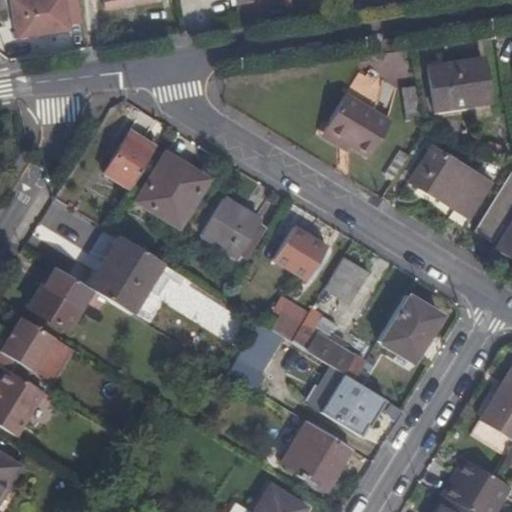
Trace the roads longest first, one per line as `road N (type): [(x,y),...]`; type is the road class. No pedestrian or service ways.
road 1 (residential): [(169,66),(176,96),(502,300)]
road 2 (residential): [(169,66),(511,11)]
road 3 (residential): [(370,511),(502,300)]
road 4 (residential): [(75,80),(71,116),(0,236)]
